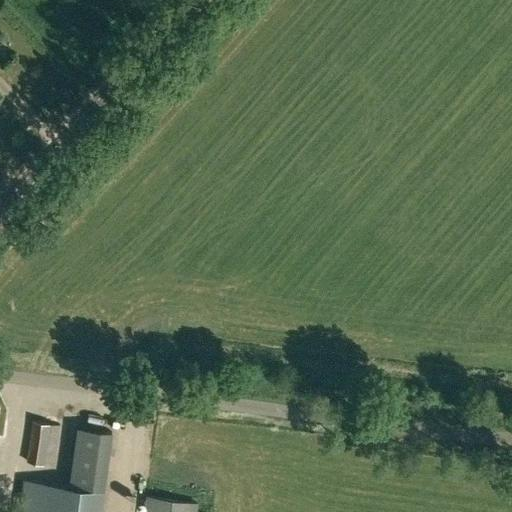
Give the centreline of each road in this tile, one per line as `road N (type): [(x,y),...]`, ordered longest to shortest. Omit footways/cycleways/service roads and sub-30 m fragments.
road 1 (unclassified): [(511,441),(0,372)]
road 2 (unclassified): [(0,224),(207,0)]
